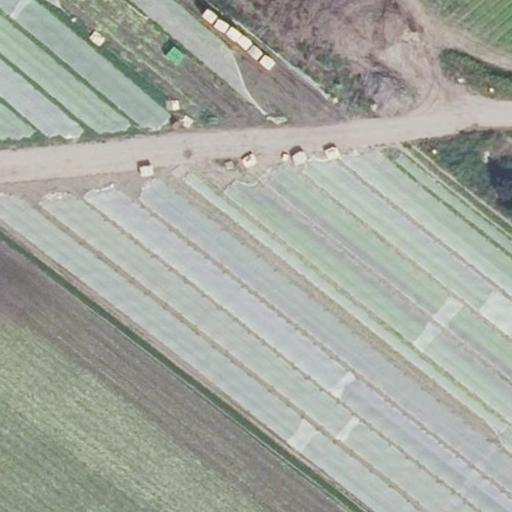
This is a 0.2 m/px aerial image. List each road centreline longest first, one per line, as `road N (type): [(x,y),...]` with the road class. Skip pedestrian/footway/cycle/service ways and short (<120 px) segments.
road 1 (track): [(0,172),(511,134)]
road 2 (track): [(455,135),(317,0)]
